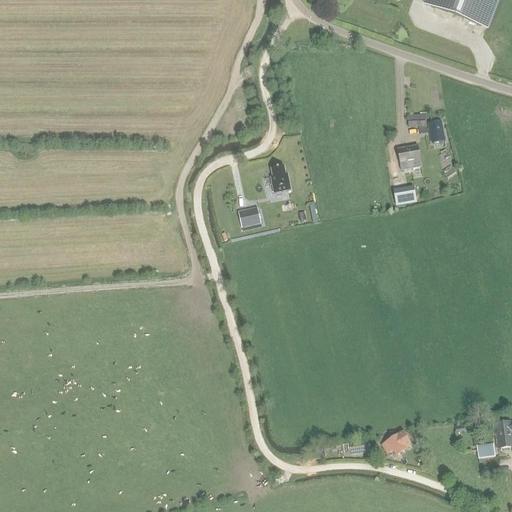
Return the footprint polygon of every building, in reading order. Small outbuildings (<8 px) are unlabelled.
[(426,0),(425,6),(487,29),(497,0),(426,0)] [(467,52),(461,64),(469,67),(474,55),(467,52)] [(440,122),(429,124),(432,144),(444,142),(440,122)] [(422,168),(418,147),(398,151),(401,172),(422,168)] [(453,169),(450,166),(442,171),(445,175),(444,175),(448,180),(456,175),(453,169)] [(273,178),(271,179),(274,194),(291,191),(288,175),(286,176),(284,168),(271,170),(273,178)] [(257,205),(271,203),(264,171),(251,173),(257,205)] [(413,187),(393,191),(396,207),(416,204),(413,187)] [(257,208),(238,213),(242,228),(261,224),(257,208)] [(306,220),(304,213),(298,215),(300,222),(306,220)] [(511,423),(510,424),(510,422),(495,424),(496,434),(500,434),(502,448),(511,446),(511,434),(511,432),(511,431),(511,423)] [(396,436),(381,446),(386,454),(392,451),(396,456),(406,450),(405,448),(410,445),(402,433),(397,436),(396,436)] [(351,456),(369,454),(368,442),(349,444),(351,456)] [(478,460),(495,458),(493,444),(476,447),(478,460)]
